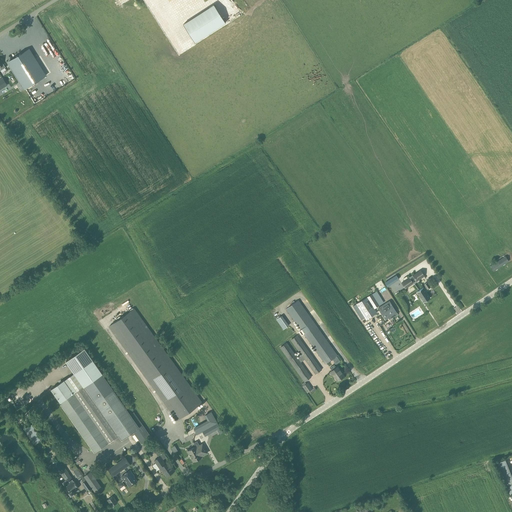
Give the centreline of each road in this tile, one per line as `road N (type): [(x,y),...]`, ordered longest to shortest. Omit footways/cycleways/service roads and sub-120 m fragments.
road 1 (tertiary): [(289,430),(511,280)]
road 2 (unknown): [(0,397),(33,391),(86,457),(133,446),(165,494)]
road 3 (unclassified): [(132,511),(248,449)]
